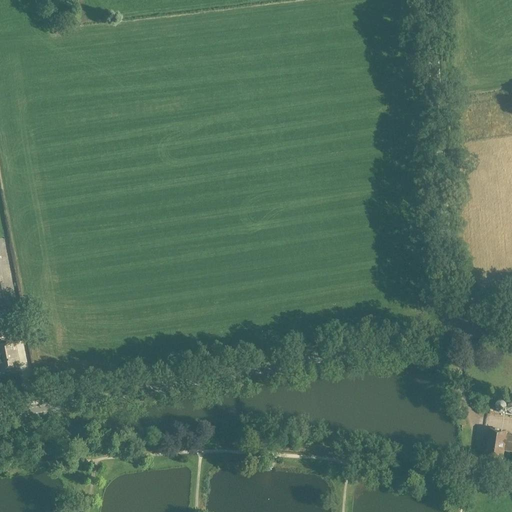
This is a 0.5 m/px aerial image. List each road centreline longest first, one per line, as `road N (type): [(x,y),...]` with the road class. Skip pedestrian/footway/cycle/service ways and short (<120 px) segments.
road 1 (unclassified): [(0,416),(453,334)]
road 2 (tertiary): [(453,334),(430,0)]
